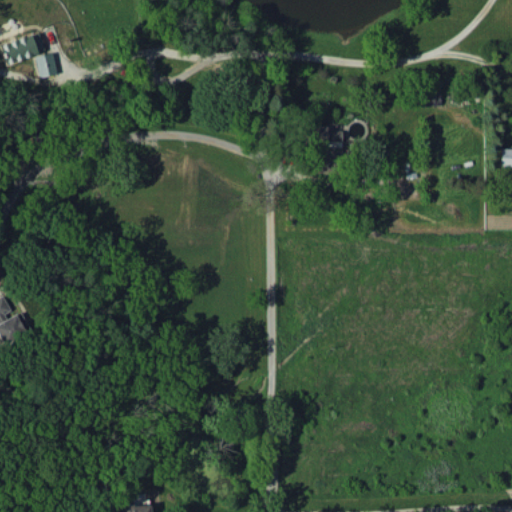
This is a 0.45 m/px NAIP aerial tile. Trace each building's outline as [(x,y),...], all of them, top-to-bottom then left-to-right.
[(0,41),(0,46),(3,62),(43,53),(39,33),(0,41)] [(56,72),(51,52),(33,55),(38,77),(56,72)] [(339,129),(326,129),(326,126),(317,126),(317,171),(339,171),(339,129)] [(511,166),(511,148),(499,148),(498,166),(511,166)] [(0,295),(0,338),(3,344),(30,330),(19,309),(12,313),(2,294),(0,295)] [(110,511),(149,511),(149,502),(110,506),(110,511)]
